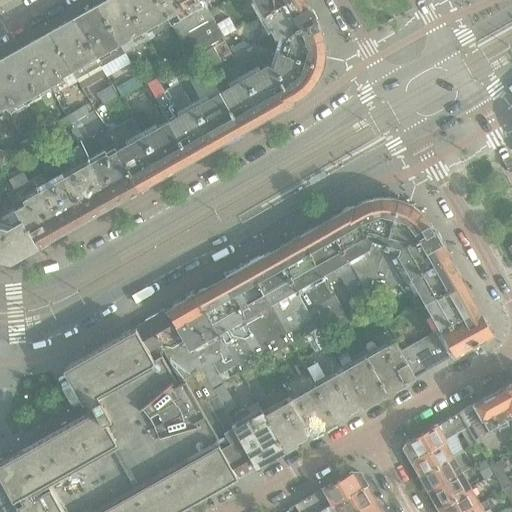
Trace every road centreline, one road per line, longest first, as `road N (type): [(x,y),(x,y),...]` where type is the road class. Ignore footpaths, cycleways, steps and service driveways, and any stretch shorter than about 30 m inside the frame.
road 1 (tertiary): [(0,335),(68,321),(415,134)]
road 2 (tertiary): [(386,84),(60,277),(0,291)]
road 3 (residential): [(415,134),(511,307)]
road 4 (residential): [(366,432),(511,351)]
road 5 (residential): [(227,511),(366,432)]
